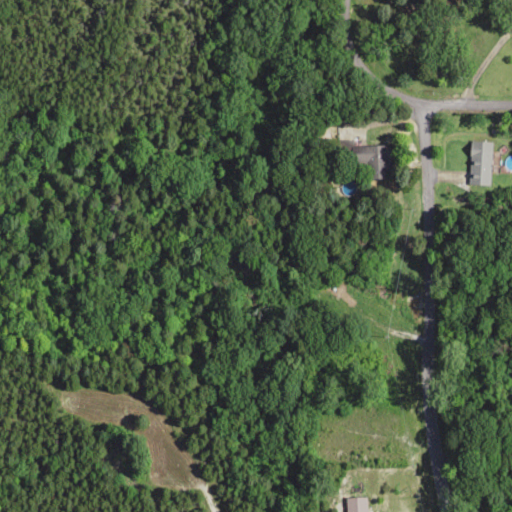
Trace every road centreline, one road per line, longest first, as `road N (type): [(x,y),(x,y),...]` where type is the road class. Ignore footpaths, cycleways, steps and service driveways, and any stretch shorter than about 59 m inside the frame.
road 1 (residential): [(452,511),(434,367),(436,103)]
road 2 (residential): [(511,103),(436,103),(407,93),(354,28),(364,0)]
